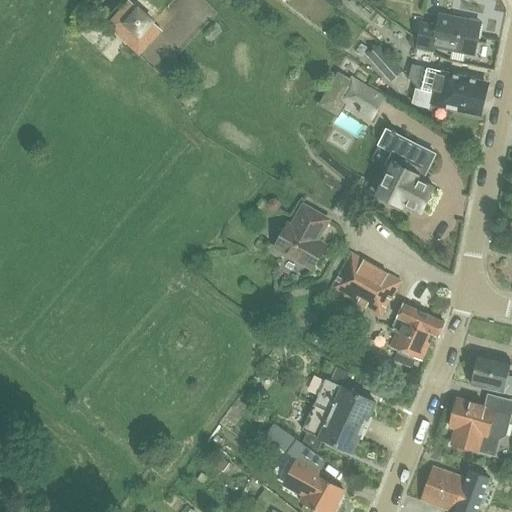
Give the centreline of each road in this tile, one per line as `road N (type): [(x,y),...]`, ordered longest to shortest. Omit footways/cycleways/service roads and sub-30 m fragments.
road 1 (residential): [(470,293),(383,511)]
road 2 (residential): [(470,293),(511,73)]
road 3 (track): [(165,0),(182,28),(163,59),(169,105),(180,125),(226,163)]
